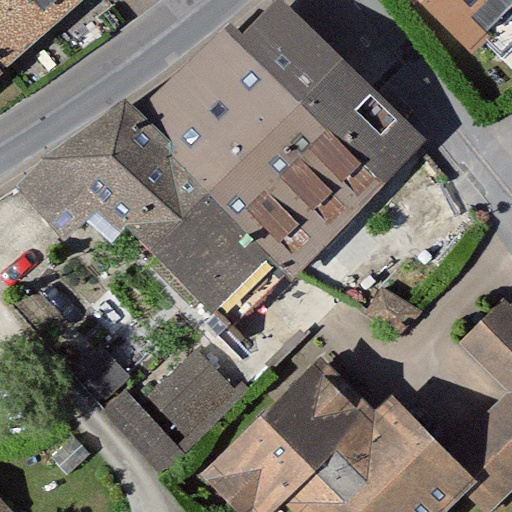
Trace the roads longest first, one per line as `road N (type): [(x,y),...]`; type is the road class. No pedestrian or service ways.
road 1 (residential): [(511,200),(351,0)]
road 2 (tertiary): [(0,141),(204,0)]
